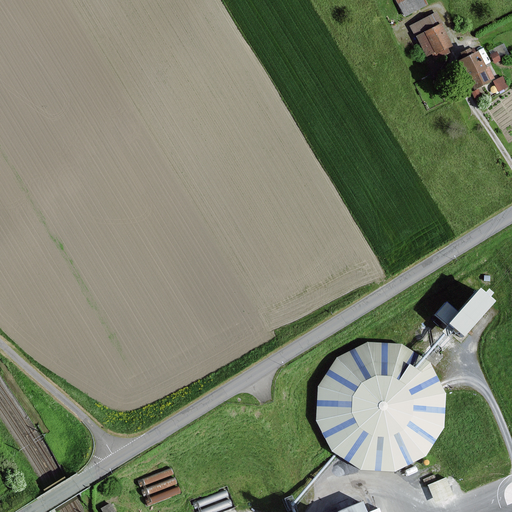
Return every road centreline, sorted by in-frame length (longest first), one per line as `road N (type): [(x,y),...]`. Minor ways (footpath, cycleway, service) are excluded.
road 1 (unclassified): [(114,460),(511,215)]
road 2 (unclassified): [(0,342),(87,420),(114,460)]
road 3 (track): [(253,377),(309,511)]
